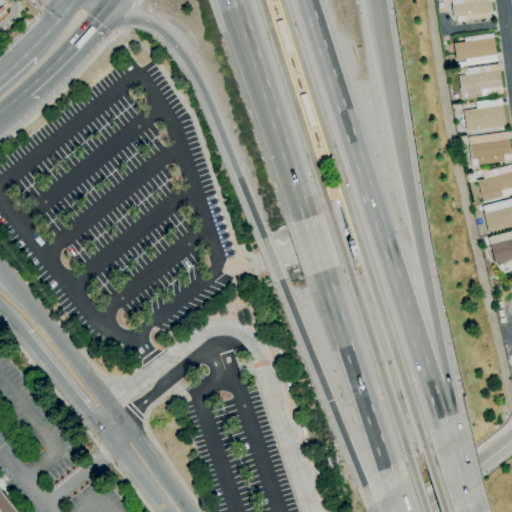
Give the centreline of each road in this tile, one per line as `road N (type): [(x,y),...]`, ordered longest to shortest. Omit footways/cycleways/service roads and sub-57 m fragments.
road 1 (motorway): [(441,419),(305,0)]
road 2 (motorway): [(441,419),(446,383),(393,114)]
road 3 (motorway): [(117,4),(166,34),(190,65),(261,230)]
road 4 (motorway): [(284,286),(370,505)]
road 5 (motorway): [(322,270),(392,487)]
road 6 (motorway): [(238,7),(305,218)]
road 7 (tertiary): [(103,412),(106,399),(0,274)]
road 8 (primary): [(26,94),(117,4)]
road 9 (tertiary): [(103,412),(177,511)]
